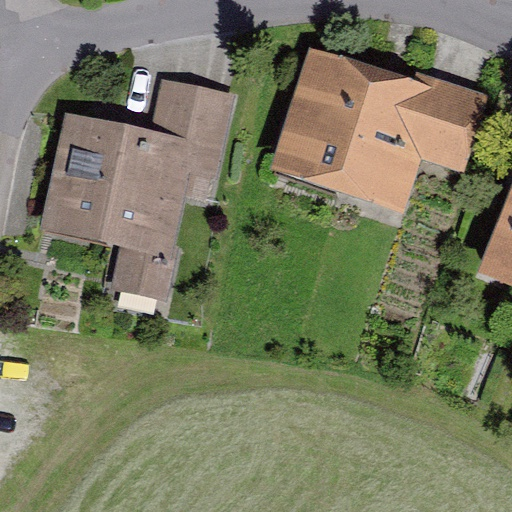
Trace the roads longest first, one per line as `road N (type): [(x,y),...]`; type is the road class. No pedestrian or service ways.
road 1 (residential): [(22,47),(0,280)]
road 2 (residential): [(236,0),(22,47)]
